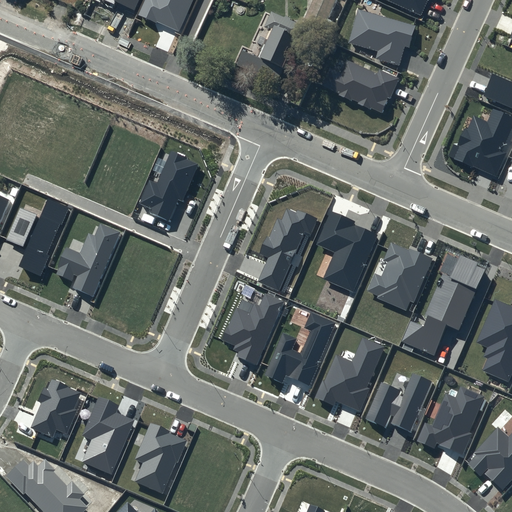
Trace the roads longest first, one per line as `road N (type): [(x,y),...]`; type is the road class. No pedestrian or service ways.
road 1 (unclassified): [(0,17),(265,130)]
road 2 (residential): [(265,130),(159,377)]
road 3 (residential): [(480,0),(396,186)]
road 4 (residential): [(452,511),(288,432)]
road 5 (unclassified): [(265,130),(396,186)]
road 6 (residential): [(159,377),(29,321)]
road 7 (residential): [(288,432),(159,377)]
road 8 (unclassified): [(396,186),(511,235)]
